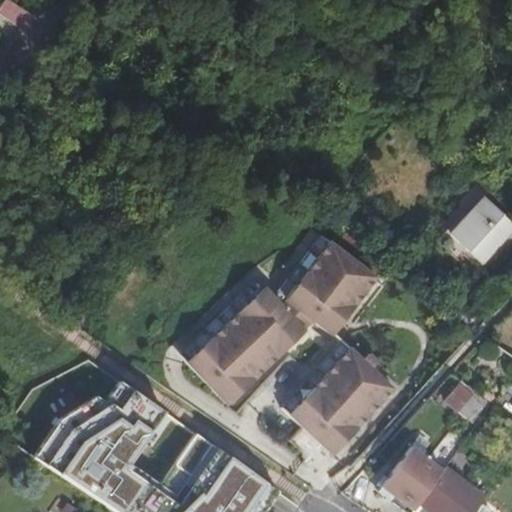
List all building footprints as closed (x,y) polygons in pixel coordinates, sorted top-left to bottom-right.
[(31,17),(7,1),(0,12),(0,14),(22,29),(31,17)] [(511,226),(484,201),(454,234),(484,262),(511,230),(511,226)] [(284,302),(333,337),(376,277),(328,242),(284,302)] [(305,333),(262,289),(184,365),(227,408),(305,333)] [(287,417),(331,457),(392,390),(347,350),(287,417)] [(445,402),(476,424),(487,407),(457,385),(445,402)] [(41,399),(29,392),(0,435),(0,438),(4,441),(14,426),(20,430),(41,399)] [(419,503),(443,470),(449,462),(421,441),(421,440),(413,452),(410,450),(388,471),(419,503)] [(227,479),(200,461),(194,462),(183,469),(172,485),(163,479),(158,478),(151,478),(145,481),(144,482),(131,501),(130,506),(130,509),(132,511),(221,511),(231,498),(232,493),(231,485),(227,479)] [(474,511),(483,500),(443,470),(419,503),(432,511),(474,511)]
